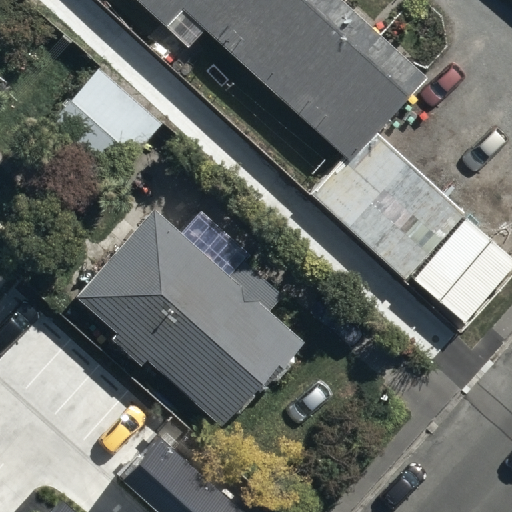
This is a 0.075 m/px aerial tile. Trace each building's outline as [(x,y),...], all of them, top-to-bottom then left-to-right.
[(367,148),(419,91),(318,0),(122,0),(117,6),(156,41),(170,26),(336,176),(310,205),(404,290),(458,230),(367,148)] [(34,150),(93,203),(150,140),(91,87),(34,150)] [(291,364),(139,227),(64,309),(106,346),(99,354),(130,382),(137,375),(216,446),(291,364)] [(245,511),(164,439),(126,481),(160,511),(245,511)] [(71,511),(60,501),(49,511),(71,511)]
